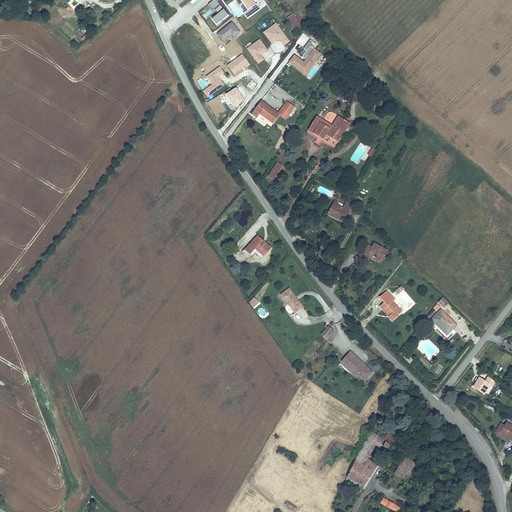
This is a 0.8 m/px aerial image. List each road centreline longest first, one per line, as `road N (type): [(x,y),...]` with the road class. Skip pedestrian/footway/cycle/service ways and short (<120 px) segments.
road 1 (tertiary): [(149,0),(199,106),(289,240),(343,310),(434,401)]
road 2 (unknown): [(219,138),(305,35)]
road 3 (tertiary): [(511,301),(434,401)]
